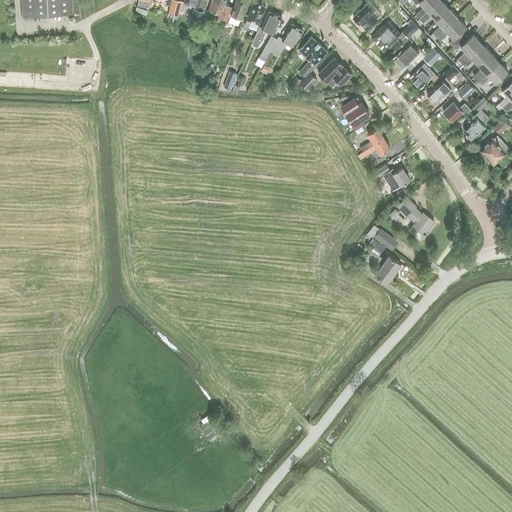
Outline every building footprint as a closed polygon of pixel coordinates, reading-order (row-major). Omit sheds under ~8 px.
[(21,0),(23,17),(73,14),(72,0),(21,0)] [(172,0),(171,6),(168,17),(177,19),(180,9),(182,1),(177,0),(172,0)] [(200,21),(208,0),(207,0),(184,0),(184,2),(183,3),(186,3),(195,6),(191,18),(200,21)] [(230,6),(230,5),(225,4),(226,0),(212,0),(209,10),(219,13),(216,21),(225,24),(231,6),(230,6)] [(248,0),(235,0),(230,15),(242,19),(248,0)] [(375,7),(368,0),(353,15),(354,16),(353,18),(356,21),(359,21),(366,28),(377,18),(381,14),(375,7)] [(415,14),(419,19),(438,0),(412,0),(416,4),(419,2),(423,7),(415,14)] [(440,0),(438,0),(419,19),(423,23),(431,15),(436,20),(448,8),(440,0)] [(246,20),(244,26),(249,27),(256,30),(258,24),(259,24),(266,6),(255,2),(253,3),(249,14),(247,13),(244,20),(246,20)] [(448,8),(436,20),(441,25),(433,33),(436,37),(457,17),(448,8)] [(282,17),(269,11),(261,27),(259,26),(251,44),(257,47),(262,40),(267,31),(274,34),(282,17)] [(457,17),(436,37),(440,41),(448,33),(453,38),(449,43),(453,47),(457,42),(465,34),(462,31),(466,27),(457,17)] [(407,37),(418,27),(410,19),(407,22),(409,25),(402,32),(407,37)] [(400,34),(396,29),(389,22),(384,26),(383,25),(371,36),(383,50),(400,34)] [(278,36),(277,39),(270,51),(278,56),(287,42),(293,46),(303,30),(292,23),(282,39),(278,36)] [(465,34),(457,42),(465,51),(457,59),(461,63),(482,44),(473,34),(469,38),(465,34)] [(264,60),(270,51),(277,39),(271,36),(258,57),(255,63),(261,66),(264,60)] [(315,64),(327,51),(311,36),(299,49),(310,60),(299,72),(305,78),(316,66),(315,64)] [(430,40),(428,38),(426,40),(428,42),(433,48),(435,46),(430,40)] [(409,42),(408,43),(406,40),(399,46),(402,49),(392,58),(402,69),(412,59),(417,63),(426,55),(419,48),(417,51),(409,42)] [(482,44),(461,63),(465,67),(473,59),(477,64),(490,52),(482,44)] [(428,63),(438,53),(433,48),(423,58),(428,63)] [(490,52),(477,64),(482,70),(474,77),(478,81),(499,62),(490,52)] [(341,84),(351,75),(334,57),(318,73),(332,87),(338,81),(341,84)] [(499,62),(478,81),(482,85),(490,78),(495,83),(508,71),(499,62)] [(424,63),(410,77),(420,87),(430,78),(435,73),(424,63)] [(457,70),(452,64),(443,72),(448,78),(457,70)] [(236,74),(230,72),(229,75),(226,83),(225,87),(230,89),(233,82),(236,74)] [(435,73),(430,78),(433,82),(438,77),(435,73)] [(216,87),(219,78),(208,74),(205,83),(216,87)] [(307,89),(315,80),(309,74),(300,83),(307,89)] [(240,86),(243,78),(238,75),(234,84),(240,86)] [(294,88),(301,81),(296,77),(290,84),(294,88)] [(508,77),(499,86),(502,90),(507,96),(499,103),(503,107),(511,98),(511,80),(511,81),(508,77)] [(446,80),(444,82),(443,80),(427,95),(435,103),(447,93),(450,96),(454,92),(448,86),(449,84),(446,80)] [(469,82),(459,92),(465,97),(475,88),(469,82)] [(351,95),(339,98),(343,106),(353,99),(351,95)] [(478,110),(487,102),(483,97),(474,106),(478,110)] [(511,98),(503,107),(507,111),(511,106),(511,98)] [(361,102),(357,105),(354,99),(353,99),(343,106),(342,106),(355,127),(362,123),(360,120),(369,115),(361,102)] [(464,115),(470,109),(464,103),(459,108),(453,102),(443,112),(452,121),(462,112),(464,115)] [(481,123),(487,116),(480,109),(468,121),(470,123),(464,128),(467,132),(466,133),(467,134),(466,136),(469,139),(471,139),(472,139),(485,127),(481,123)] [(503,119),(493,128),(498,133),(508,125),(503,119)] [(371,140),(360,147),(363,151),(384,138),(377,128),(367,134),(371,140)] [(506,146),(499,138),(497,135),(493,139),(492,137),(479,150),(484,155),(484,156),(487,159),(493,165),(506,153),(505,151),(508,148),(506,146)] [(384,138),(363,151),(357,155),(360,158),(376,148),(380,154),(390,148),(384,138)] [(386,164),(371,173),(375,179),(382,174),(390,170),(386,164)] [(390,170),(382,174),(387,181),(392,178),(395,176),(401,186),(410,180),(402,167),(394,172),(392,168),(390,170)] [(423,212),(422,214),(415,207),(416,206),(406,197),(397,206),(406,215),(407,215),(415,222),(409,229),(421,238),(434,221),(423,212)] [(397,214),(399,212),(395,209),(389,215),(398,223),(402,219),(397,214)] [(373,225),(367,233),(373,237),(379,229),(373,225)] [(398,242),(380,229),(374,237),(392,250),(398,242)] [(374,240),(371,245),(375,247),(374,248),(380,253),(384,247),(374,240)] [(371,251),(368,255),(394,273),(401,264),(389,255),(384,261),(371,251)] [(365,256),(360,253),(356,258),(361,262),(365,256)] [(394,273),(368,255),(365,258),(379,268),(374,274),(387,283),(394,273)] [(215,415),(214,412),(201,420),(203,423),(215,415)] [(210,440),(221,431),(212,418),(199,427),(210,440)]
